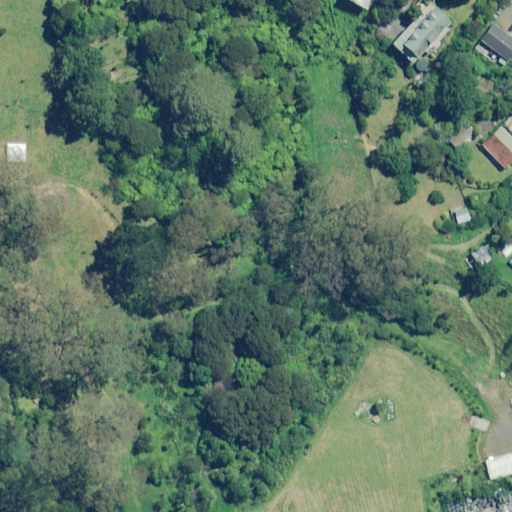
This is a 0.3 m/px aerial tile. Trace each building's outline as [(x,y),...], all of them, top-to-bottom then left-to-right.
[(347,0),(367,11),(372,0),(347,0)] [(450,22),(432,5),(416,24),(412,20),(391,44),(413,64),(438,36),(450,22)] [(500,68),(511,53),(511,35),(508,32),(507,35),(491,23),(472,47),(500,68)] [(511,110),(480,145),(505,168),(511,160),(511,110)] [(511,474),(511,453),(483,460),(488,480),(511,474)]
